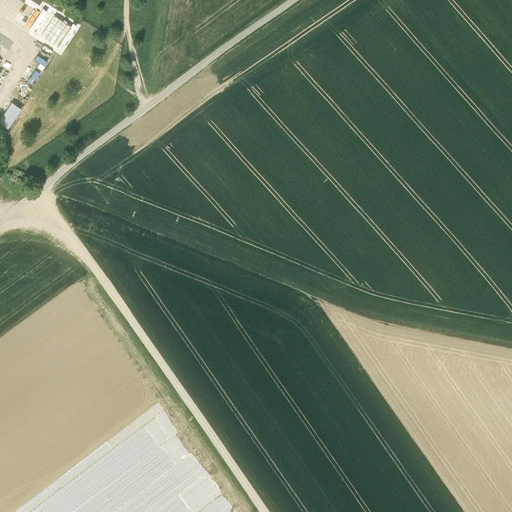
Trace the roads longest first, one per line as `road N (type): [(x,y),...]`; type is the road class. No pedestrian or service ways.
road 1 (track): [(264,511),(38,191)]
road 2 (residential): [(292,0),(0,221)]
